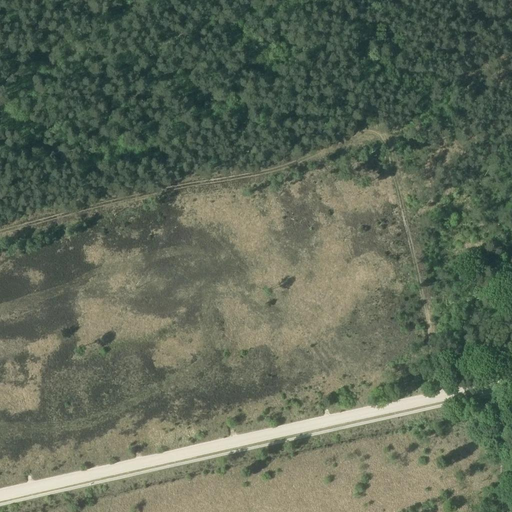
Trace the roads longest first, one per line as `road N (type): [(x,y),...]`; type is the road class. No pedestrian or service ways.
road 1 (track): [(0,232),(381,144),(390,151),(448,403)]
road 2 (unclassified): [(0,496),(511,384)]
road 3 (track): [(497,391),(506,511)]
